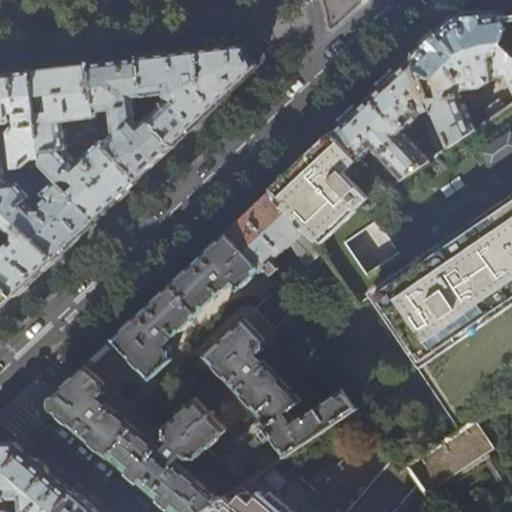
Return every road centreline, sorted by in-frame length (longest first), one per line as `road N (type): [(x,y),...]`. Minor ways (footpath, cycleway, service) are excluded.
road 1 (tertiary): [(323,70),(0,379)]
road 2 (residential): [(0,396),(134,511)]
